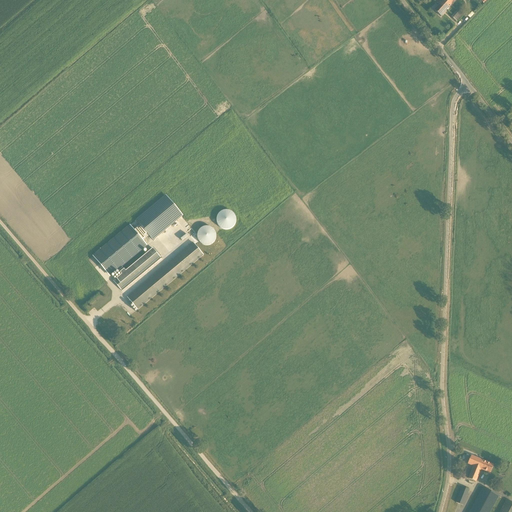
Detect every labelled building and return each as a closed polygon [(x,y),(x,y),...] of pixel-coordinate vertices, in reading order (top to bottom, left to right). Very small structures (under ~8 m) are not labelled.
[(455,0),(438,0),(436,2),(439,5),(434,11),(441,17),(455,0)] [(136,220),(140,225),(149,236),(153,241),(182,216),(165,196),(136,220)] [(110,276),(147,246),(130,225),(93,255),(110,276)] [(200,228),(201,245),(215,244),(215,227),(200,228)] [(127,297),(137,310),(203,255),(193,242),(127,297)] [(160,258),(152,248),(113,281),(121,291),(160,258)] [(469,465),(465,477),(476,482),(481,469),(490,473),(493,465),(471,456),(468,464),(469,465)] [(462,487),(456,503),(463,506),(469,490),(462,487)] [(492,511),(501,497),(493,492),(485,488),(471,511),(492,511)] [(499,511),(511,511),(511,502),(506,500),(499,511)]
